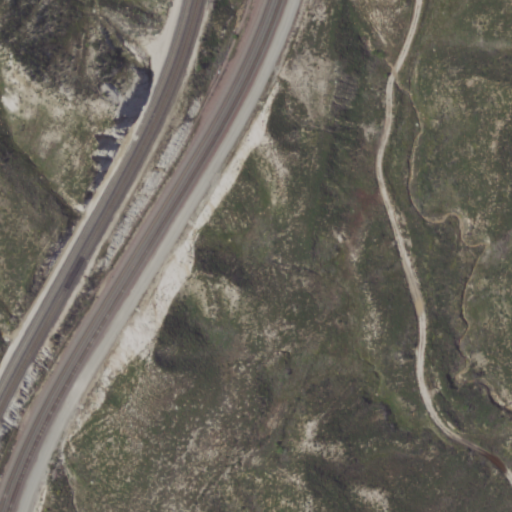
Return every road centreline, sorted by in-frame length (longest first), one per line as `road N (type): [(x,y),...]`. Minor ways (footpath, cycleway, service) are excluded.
road 1 (track): [(23,511),(84,372),(164,251),(289,0)]
road 2 (track): [(416,0),(380,138),(383,180),(423,308),(418,385),(455,440),(511,475)]
